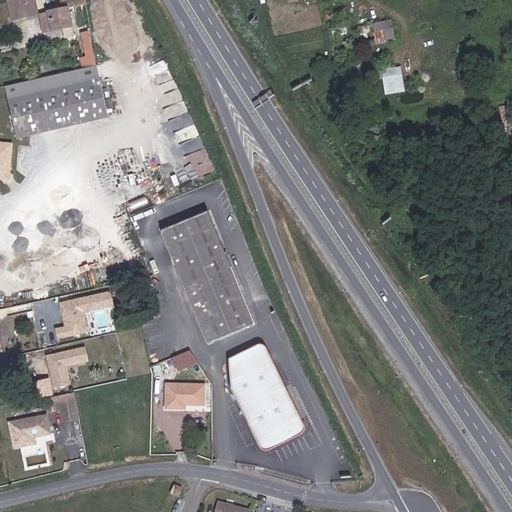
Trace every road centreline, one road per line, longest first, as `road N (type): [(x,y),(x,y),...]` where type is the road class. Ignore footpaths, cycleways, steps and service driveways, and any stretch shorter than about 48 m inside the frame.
road 1 (primary): [(511,480),(201,0)]
road 2 (primary): [(205,55),(511,511)]
road 3 (primary): [(205,55),(317,343),(397,501)]
road 4 (unknown): [(281,332),(228,209),(177,220),(167,232),(169,251),(218,364)]
road 5 (tertiary): [(204,473),(141,470),(0,501)]
road 6 (tertiary): [(397,501),(325,499),(204,473)]
road 7 (unknown): [(281,332),(327,439),(312,496)]
